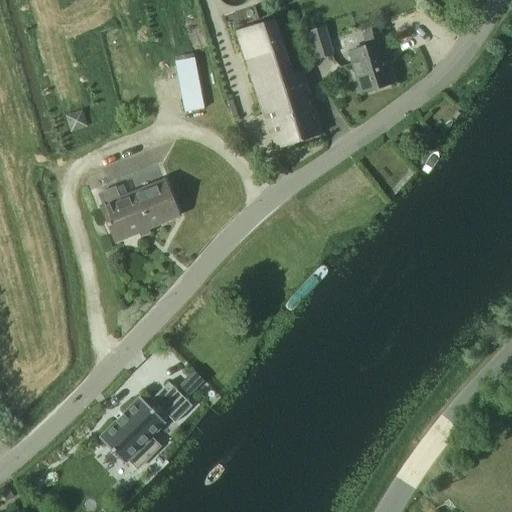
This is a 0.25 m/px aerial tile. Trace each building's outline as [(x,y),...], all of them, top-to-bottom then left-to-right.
[(322,132),(317,119),(302,73),(292,76),(274,20),(237,33),(275,148),(322,132)] [(308,32),(317,62),(328,58),(319,29),(308,32)] [(363,35),(367,46),(349,52),(362,92),(392,82),(386,65),(388,63),(378,30),(363,35)] [(204,108),(194,57),(175,61),(185,112),(204,108)] [(65,115),(70,132),(87,128),(82,110),(65,115)] [(164,181),(135,193),(149,228),(179,215),(164,181)] [(149,228),(135,193),(120,199),(115,187),(98,194),(103,206),(101,207),(115,242),(149,228)] [(193,371),(178,386),(189,397),(204,382),(204,381),(193,371)] [(100,437),(99,438),(125,464),(128,460),(137,469),(159,446),(151,438),(170,419),(175,423),(192,406),(168,382),(151,400),(153,402),(149,406),(139,397),(138,398),(139,399),(100,437)] [(9,490),(2,495),(7,502),(14,497),(9,490)]
